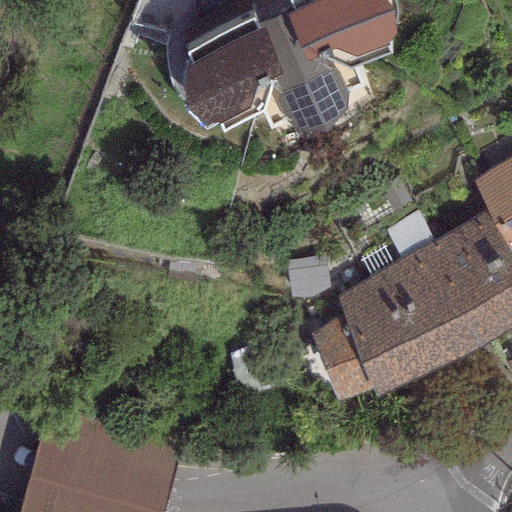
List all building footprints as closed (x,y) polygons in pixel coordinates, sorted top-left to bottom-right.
[(382,20),(384,7),(380,0),(288,0),(256,15),(251,3),(184,34),(190,46),(182,61),(199,98),(214,98),(220,111),(260,91),(268,109),(284,103),(319,99),(341,77),(359,69),(349,50),(387,33),(382,20)] [(337,375),(379,362),(477,318),(511,295),(511,153),(476,175),(490,199),(339,291),(348,307),(315,324),(337,375)] [(391,205),(406,195),(393,174),(377,184),(391,205)] [(235,387),(268,383),(260,342),(229,347),(235,387)] [(174,448),(41,413),(26,460),(14,502),(50,511),(156,511),(161,497),(174,448)]
